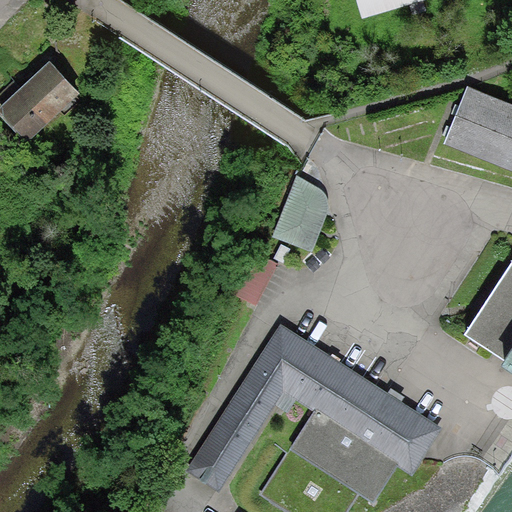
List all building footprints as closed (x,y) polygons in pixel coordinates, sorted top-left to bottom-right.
[(360,0),(365,14),(414,0),(360,0)] [(51,64),(3,107),(30,137),(78,94),(51,64)] [(511,109),(469,92),(449,141),(511,166),(511,109)] [(319,191),(300,181),(278,236),(311,250),(326,211),(317,207),(319,191)] [(279,261),(251,248),(231,290),(259,303),(279,261)] [(511,259),(467,328),(511,357),(511,259)] [(274,404),(311,346),(281,328),(188,473),(218,492),(274,404)] [(313,347),(277,402),(288,408),(296,397),(316,410),(262,496),(287,511),(348,511),(360,494),(373,503),(398,464),(412,473),(440,428),(313,347)]
